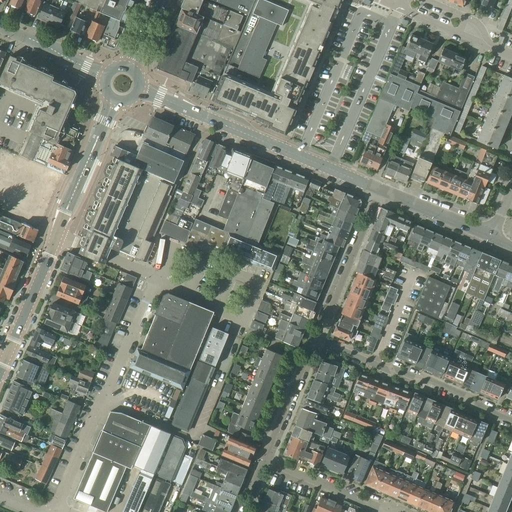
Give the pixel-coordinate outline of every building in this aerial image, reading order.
[(11,0),(9,4),(14,6),(14,8),(18,10),(19,9),(20,9),(24,0),(11,0)] [(29,1),(25,11),(36,15),(42,1),(42,0),(28,0),(28,1),(29,1)] [(46,2),(39,18),(49,23),(58,0),(53,0),(52,5),(46,2)] [(58,0),(49,23),(59,27),(66,11),(60,9),(63,2),(63,0),(58,0)] [(69,0),(74,2),(81,5),(82,5),(91,9),(95,11),(96,11),(97,11),(100,13),(102,10),(108,13),(108,12),(113,14),(127,20),(131,10),(107,0),(69,0)] [(107,0),(131,10),(135,0),(107,0)] [(204,0),(184,0),(181,7),(182,8),(238,31),(244,16),(204,0)] [(212,0),(248,15),(253,3),(245,0),(212,0)] [(343,0),(254,0),(212,100),(269,125),(268,127),(286,135),(287,132),(342,4),(343,0)] [(476,0),(482,2),(479,11),(489,15),(495,0),(476,0)] [(74,2),(64,27),(70,29),(71,29),(76,17),(81,5),(74,2)] [(182,8),(175,24),(231,47),(238,31),(182,8)] [(511,10),(506,8),(502,18),(506,20),(509,15),(511,15),(511,10)] [(70,29),(70,30),(72,31),(77,33),(81,35),(87,23),(89,25),(95,11),(91,9),(88,14),(86,13),(83,20),(79,18),(76,17),(71,29),(70,29)] [(91,25),(86,37),(97,42),(104,26),(96,22),(100,13),(97,11),(96,11),(95,11),(89,25),(91,25)] [(102,38),(101,42),(107,44),(106,45),(111,48),(113,48),(115,48),(116,47),(117,45),(126,24),(128,20),(127,20),(113,14),(111,17),(102,38)] [(506,20),(502,18),(497,29),(502,32),(506,20)] [(175,24),(157,67),(192,82),(199,67),(219,76),(231,47),(175,24)] [(412,35),(406,49),(404,54),(406,55),(414,59),(415,58),(423,40),(412,35)] [(415,58),(418,59),(418,60),(425,63),(433,44),(423,40),(415,58)] [(398,56),(391,72),(397,74),(396,77),(400,78),(405,80),(405,81),(408,75),(407,75),(408,74),(400,70),(406,55),(404,54),(406,49),(402,47),(398,56)] [(438,62),(444,65),(442,69),(447,71),(455,53),(444,49),(438,62)] [(467,59),(455,53),(447,71),(453,74),(455,69),(461,71),(467,59)] [(10,55),(0,78),(0,82),(5,86),(43,101),(53,77),(55,74),(16,57),(10,55)] [(438,61),(432,59),(426,71),(432,74),(438,61)] [(342,76),(350,79),(355,66),(347,63),(342,76)] [(486,68),(482,66),(477,78),(482,80),(486,68)] [(188,92),(209,100),(219,76),(199,67),(192,82),(188,92)] [(394,105),(405,110),(403,114),(407,116),(410,109),(417,94),(418,91),(418,90),(420,86),(413,84),(405,81),(405,80),(400,78),(396,77),(397,74),(391,72),(377,104),(392,111),(394,105)] [(408,75),(405,81),(413,84),(420,86),(425,74),(418,72),(415,79),(408,75)] [(440,88),(436,99),(435,101),(460,112),(475,78),(469,75),(465,74),(458,89),(443,82),(440,88)] [(500,87),(498,92),(511,98),(511,79),(505,76),(500,87)] [(43,101),(30,131),(45,137),(72,148),(79,131),(70,127),(66,126),(82,90),(53,77),(43,101)] [(482,80),(477,78),(473,88),(477,90),(482,80)] [(430,95),(418,90),(418,91),(436,99),(440,88),(434,85),(430,95)] [(477,90),(473,88),(468,99),(473,101),(477,90)] [(411,178),(417,181),(421,183),(421,181),(424,182),(444,134),(447,135),(450,136),(460,112),(435,101),(436,99),(418,91),(417,94),(410,109),(435,119),(431,128),(411,178)] [(511,112),(511,98),(498,92),(491,108),(510,116),(511,112)] [(473,101),(468,99),(464,110),(468,112),(473,101)] [(377,104),(366,131),(381,138),(386,124),(392,111),(377,104)] [(510,116),(491,108),(484,125),(503,133),(510,116)] [(468,112),(464,110),(459,120),(464,122),(468,112)] [(153,119),(146,136),(163,144),(167,145),(174,128),(153,119)] [(459,120),(455,131),(455,132),(459,134),(464,122),(459,120)] [(376,171),(384,151),(385,151),(389,141),(394,128),(386,124),(381,138),(377,148),(368,168),(376,171)] [(503,133),(484,125),(478,141),(497,149),(501,138),(503,133)] [(174,128),(167,145),(187,154),(195,137),(174,128)] [(411,137),(424,143),(428,135),(414,129),(411,137)] [(29,133),(19,156),(21,157),(33,162),(49,168),(59,173),(64,175),(66,170),(67,170),(70,162),(69,161),(72,154),(69,153),(70,151),(44,140),(44,139),(45,137),(30,131),(29,133)] [(366,131),(361,143),(367,145),(365,149),(366,149),(360,164),(368,168),(377,148),(381,138),(366,131)] [(450,136),(447,135),(444,142),(454,146),(457,139),(450,136)] [(110,156),(113,157),(117,159),(174,184),(187,154),(167,145),(163,144),(146,136),(137,156),(114,146),(110,156)] [(404,136),(399,149),(405,152),(410,138),(404,136)] [(183,192),(180,199),(190,203),(193,196),(196,189),(215,144),(205,139),(197,158),(190,173),(191,174),(183,192)] [(457,139),(454,146),(463,150),(466,143),(457,139)] [(218,145),(207,173),(214,177),(218,169),(223,171),(224,170),(227,163),(227,162),(232,151),(226,148),(218,145)] [(469,174),(466,173),(457,194),(467,198),(486,152),(485,152),(486,150),(481,148),(474,163),(474,162),(469,174)] [(223,171),(221,176),(227,179),(225,184),(229,186),(242,153),(232,149),(232,151),(227,162),(227,163),(224,170),(223,171)] [(467,198),(467,199),(478,204),(493,169),(492,169),(497,157),(486,152),(467,198)] [(229,186),(217,216),(227,219),(251,160),(252,157),(242,153),(229,186)] [(393,156),(385,174),(394,178),(400,166),(400,165),(399,164),(401,159),(393,156)] [(104,264),(105,262),(107,258),(111,248),(146,263),(154,244),(149,241),(174,184),(117,159),(86,229),(88,230),(86,237),(81,247),(79,253),(104,264)] [(227,219),(223,231),(229,233),(258,245),(274,203),(270,201),(262,198),(275,166),(258,159),(255,166),(252,164),(253,161),(251,160),(227,219)] [(400,166),(394,178),(406,183),(412,169),(411,169),(413,164),(401,159),(399,164),(400,165),(400,166)] [(275,166),(262,198),(270,201),(271,200),(283,168),(275,165),(275,166)] [(433,166),(427,182),(437,186),(443,171),(433,166)] [(283,168),(271,200),(279,203),(291,172),(283,168)] [(452,174),(454,175),(447,190),(457,194),(466,173),(455,168),(452,174)] [(39,187),(61,193),(66,175),(43,169),(39,187)] [(454,175),(452,174),(443,171),(437,186),(447,190),(454,175)] [(291,172),(279,203),(284,205),(291,188),(295,189),(300,175),(291,172)] [(300,175),(295,189),(299,191),(296,199),(300,201),(304,193),(309,179),(300,175)] [(312,179),(305,195),(311,198),(315,189),(318,191),(322,183),(312,179)] [(323,188),(322,192),(329,195),(338,199),(342,201),(360,208),(362,203),(360,199),(335,188),(335,189),(333,192),(331,192),(323,188)] [(193,196),(190,203),(201,208),(204,201),(198,198),(201,191),(196,189),(193,196)] [(329,195),(327,201),(330,202),(329,205),(334,207),(335,208),(335,207),(356,216),(360,208),(342,201),(338,199),(329,195)] [(302,203),(307,205),(308,206),(311,200),(304,197),(302,203)] [(173,203),(166,220),(161,232),(185,242),(192,224),(180,219),(185,208),(173,203)] [(307,205),(302,203),(299,211),(303,213),(307,205)] [(334,207),(331,215),(335,217),(353,224),(356,216),(335,207),(335,208),(334,207)] [(381,208),(376,219),(389,224),(399,228),(400,229),(407,232),(411,223),(400,218),(393,216),(394,214),(381,208)] [(0,227),(32,242),(37,230),(0,214),(0,227)] [(318,214),(317,218),(324,221),(350,232),(353,224),(335,217),(331,215),(330,215),(328,219),(326,217),(318,214)] [(297,220),(295,219),(291,226),(300,230),(300,229),(298,228),(301,221),(297,220)] [(376,219),(372,229),(391,237),(397,239),(403,242),(405,239),(396,235),(399,228),(389,224),(376,219)] [(192,228),(186,243),(218,257),(221,250),(229,233),(223,231),(210,226),(196,220),(192,228)] [(324,221),(322,225),(330,229),(328,233),(346,240),(350,232),(324,221)] [(407,244),(414,247),(413,251),(415,252),(416,250),(419,243),(425,229),(415,225),(409,239),(407,244)] [(287,236),(290,237),(291,236),(296,238),(300,230),(291,226),(287,236)] [(372,229),(368,239),(388,248),(396,252),(398,247),(394,245),(397,239),(391,237),(372,229)] [(425,229),(419,243),(416,250),(421,252),(424,246),(428,247),(434,233),(425,229)] [(28,255),(32,244),(8,234),(0,230),(0,246),(24,257),(26,254),(28,255)] [(229,233),(221,250),(273,272),(281,254),(258,245),(229,233)] [(321,234),(319,238),(339,246),(343,248),(346,240),(328,233),(327,237),(323,235),(321,234)] [(426,252),(432,255),(431,258),(434,259),(437,251),(444,237),(434,233),(428,247),(426,252)] [(291,236),(290,237),(287,244),(296,248),(299,240),(296,239),(296,238),(291,236)] [(309,239),(307,243),(335,255),(339,246),(319,238),(316,237),(314,242),(309,239)] [(437,251),(434,259),(440,261),(440,259),(443,254),(447,255),(453,241),(444,237),(437,251)] [(368,239),(363,250),(376,255),(378,251),(386,254),(388,248),(368,239)] [(447,255),(451,257),(444,272),(450,275),(454,266),(457,259),(463,245),(453,241),(447,255)] [(307,243),(305,249),(312,252),(311,255),(332,264),(335,255),(307,243)] [(283,254),(289,257),(293,248),(286,245),(283,254)] [(454,266),(455,267),(457,264),(464,267),(465,263),(466,263),(472,249),(463,245),(457,259),(454,266)] [(466,275),(467,275),(465,282),(469,284),(482,253),(472,249),(466,263),(471,265),(466,275)] [(363,250),(359,261),(377,269),(382,258),(376,256),(376,255),(363,250)] [(0,256),(7,260),(5,264),(20,270),(24,261),(2,252),(0,256)] [(402,255),(396,252),(393,259),(399,262),(401,257),(402,255)] [(469,284),(465,293),(474,297),(491,257),(482,253),(469,284)] [(88,262),(69,254),(65,262),(90,273),(91,269),(86,267),(88,262)] [(289,257),(283,254),(280,262),(288,265),(290,258),(289,257)] [(304,258),(302,262),(304,263),(328,273),(332,264),(311,255),(309,260),(304,258)] [(401,257),(399,262),(409,266),(411,261),(401,257)] [(491,257),(474,297),(483,300),(483,301),(485,296),(494,275),(500,260),(491,257)] [(495,287),(494,290),(498,292),(500,289),(510,265),(500,260),(494,275),(498,277),(495,287)] [(359,261),(354,272),(358,273),(373,280),(378,269),(377,269),(359,261)] [(419,270),(421,265),(411,261),(409,266),(419,270)] [(65,262),(62,270),(89,282),(92,273),(90,273),(65,262)] [(303,265),(302,268),(304,269),(302,273),(304,274),(309,275),(324,282),(328,273),(304,263),(303,265)] [(3,270),(0,269),(0,274),(16,281),(20,270),(5,264),(3,270)] [(511,265),(510,265),(500,289),(502,290),(505,287),(511,289),(511,286),(511,265)] [(396,270),(387,266),(384,271),(394,275),(396,270)] [(431,266),(429,271),(430,271),(439,274),(441,270),(431,266)] [(381,278),(391,282),(394,275),(384,271),(381,278)] [(358,273),(354,283),(371,291),(375,280),(373,280),(358,273)] [(0,284),(14,290),(17,283),(16,281),(0,274),(0,284)] [(132,288),(136,278),(126,274),(122,284),(132,288)] [(296,276),(294,280),(320,291),(324,282),(309,275),(304,274),(303,279),(296,276)] [(64,277),(60,286),(88,297),(91,290),(86,288),(86,286),(64,277)] [(428,277),(414,309),(440,320),(448,304),(443,302),(450,287),(428,277)] [(294,280),(292,285),(298,287),(296,292),(316,300),(320,291),(294,280)] [(119,283),(114,294),(127,300),(132,288),(122,284),(119,283)] [(354,283),(350,293),(367,301),(371,291),(354,283)] [(14,290),(0,284),(0,301),(4,303),(6,298),(10,300),(14,290)] [(60,286),(57,296),(79,305),(80,303),(85,305),(88,297),(60,286)] [(389,287),(388,291),(386,296),(396,300),(398,295),(395,294),(397,290),(389,287)] [(163,296),(156,315),(180,325),(189,302),(169,293),(163,296)] [(350,293),(345,303),(363,311),(367,301),(350,293)] [(108,306),(123,312),(128,300),(127,300),(114,294),(108,306)] [(280,298),(280,299),(312,311),(315,302),(300,296),(297,295),(294,294),(293,298),(284,295),(282,294),(280,298)] [(386,296),(385,296),(382,305),(390,308),(391,305),(393,306),(396,300),(386,296)] [(483,300),(483,301),(491,304),(493,299),(485,296),(483,301),(483,300)] [(280,299),(278,303),(288,307),(295,310),(293,314),(308,320),(312,311),(280,299)] [(480,299),(470,321),(479,325),(484,314),(478,312),(483,301),(483,300),(480,299)] [(261,301),(258,310),(268,314),(271,308),(269,308),(270,304),(261,301)] [(189,302),(180,325),(165,359),(191,369),(214,312),(189,302)] [(81,315),(53,303),(49,314),(77,325),(81,315)] [(345,303),(341,313),(359,320),(363,311),(345,303)] [(105,319),(116,324),(118,324),(123,312),(108,306),(103,318),(105,319)] [(511,314),(500,309),(498,314),(507,318),(506,321),(511,323),(511,314)] [(254,319),(265,323),(268,316),(257,311),(254,319)] [(342,314),(338,324),(356,331),(360,321),(359,320),(341,313),(341,314),(342,314)] [(415,313),(413,319),(422,322),(425,316),(415,313)] [(77,325),(49,314),(45,324),(73,335),(77,325)] [(280,314),(278,318),(282,319),(304,329),(308,320),(293,314),(291,318),(284,316),(280,314)] [(389,318),(378,314),(373,327),(381,331),(382,327),(385,328),(389,318)] [(156,315),(142,349),(141,349),(165,359),(180,325),(156,315)] [(425,316),(422,322),(431,326),(434,320),(425,316)] [(116,324),(105,319),(99,334),(110,339),(114,330),(114,329),(116,324)] [(280,324),(278,328),(279,328),(286,331),(301,338),(304,329),(282,319),(280,324)] [(264,325),(253,321),(250,328),(261,333),(264,325)] [(470,321),(466,330),(475,334),(474,336),(490,342),(494,344),(496,345),(499,336),(490,332),(488,338),(476,333),(479,325),(470,321)] [(453,326),(443,322),(440,331),(448,335),(451,328),(452,328),(453,326)] [(337,324),(333,335),(342,339),(348,341),(351,335),(355,337),(357,332),(356,331),(338,324),(337,324)] [(30,345),(38,348),(40,345),(50,349),(56,336),(46,332),(46,331),(37,327),(31,340),(32,340),(30,345)] [(212,327),(206,342),(222,349),(229,334),(212,327)] [(373,327),(371,332),(369,336),(377,339),(378,340),(380,340),(381,336),(379,335),(381,331),(373,327)] [(278,329),(274,339),(282,342),(284,343),(296,348),(301,338),(286,331),(279,328),(278,329)] [(460,332),(452,328),(451,328),(448,335),(458,339),(460,332)] [(406,360),(416,337),(407,333),(397,356),(406,360)] [(462,333),(460,339),(469,343),(470,340),(471,337),(462,333)] [(110,339),(99,334),(93,347),(105,351),(110,339)] [(369,344),(366,351),(372,352),(377,339),(369,336),(367,343),(369,344)] [(59,342),(70,347),(72,347),(74,343),(61,337),(59,342)] [(424,341),(416,337),(406,360),(415,364),(422,346),(424,341)] [(479,344),(478,347),(487,350),(489,344),(480,341),(479,344)] [(206,342),(198,360),(215,367),(222,349),(206,342)] [(489,344),(487,350),(495,354),(498,348),(493,346),(494,344),(490,342),(489,344)] [(431,351),(424,368),(433,372),(442,349),(434,345),(431,351)] [(422,347),(422,346),(415,364),(424,368),(431,351),(427,349),(422,347)] [(56,358),(28,347),(25,355),(32,357),(31,360),(52,369),(56,358)] [(141,349),(138,348),(130,368),(182,390),(191,369),(165,359),(141,349)] [(498,348),(495,354),(504,358),(505,358),(507,352),(498,348)] [(266,349),(262,359),(279,366),(283,356),(266,349)] [(451,353),(442,349),(433,372),(442,376),(451,353)] [(455,350),(451,359),(444,376),(453,380),(464,354),(455,350)] [(473,358),(464,354),(453,380),(462,384),(471,364),(473,358)] [(253,366),(259,368),(275,375),(279,366),(262,359),(257,357),(253,366)] [(23,360),(20,368),(46,379),(50,371),(40,367),(23,360)] [(318,369),(318,371),(340,378),(341,379),(345,369),(339,367),(340,363),(331,360),(330,364),(321,361),(321,362),(318,369)] [(173,422),(172,425),(172,426),(187,432),(189,431),(206,390),(215,368),(198,361),(186,391),(173,422)] [(476,366),(471,364),(462,384),(471,388),(477,373),(473,371),(476,366)] [(81,367),(78,378),(91,383),(95,372),(81,367)] [(20,368),(16,376),(25,380),(25,383),(33,387),(34,384),(43,387),(46,379),(20,368)] [(255,377),(271,385),(275,375),(259,368),(255,377)] [(481,375),(477,373),(471,388),(479,392),(489,370),(483,368),(481,375)] [(498,374),(489,370),(479,392),(488,396),(497,375),(498,374)] [(318,371),(314,380),(331,385),(338,388),(341,379),(340,378),(318,371)] [(359,374),(352,393),(363,397),(370,378),(359,374)] [(72,375),(69,383),(73,384),(70,390),(71,391),(70,395),(75,397),(77,392),(86,395),(91,383),(78,378),(72,375)] [(506,379),(497,375),(488,396),(497,400),(506,379)] [(251,387),(267,394),(271,385),(255,377),(251,387)] [(370,378),(363,397),(370,399),(368,404),(371,405),(380,381),(370,378)] [(314,380),(311,389),(338,398),(338,399),(341,400),(342,396),(339,396),(340,395),(334,393),(335,388),(330,386),(331,386),(331,385),(314,380)] [(380,381),(371,405),(375,407),(377,402),(383,404),(390,385),(380,381)] [(14,382),(10,390),(23,396),(29,398),(33,390),(14,382)] [(390,385),(383,404),(390,407),(388,411),(392,412),(400,391),(400,389),(390,385)] [(231,389),(225,387),(221,397),(224,398),(225,396),(228,397),(231,389)] [(267,394),(251,387),(247,396),(264,403),(267,394)] [(311,389),(307,398),(323,404),(325,398),(336,402),(338,399),(338,398),(311,389)] [(400,391),(392,412),(395,414),(397,409),(404,411),(406,405),(411,393),(400,389),(400,391)] [(10,390),(3,408),(22,415),(26,405),(29,398),(23,396),(10,390)] [(423,398),(415,395),(405,417),(413,421),(416,416),(423,398)] [(243,405),(260,412),(264,403),(247,396),(243,405)] [(307,397),(303,405),(328,415),(332,407),(331,407),(324,404),(323,404),(307,398),(307,397)] [(416,416),(419,417),(417,423),(423,425),(433,402),(423,398),(416,416)] [(68,401),(62,414),(57,412),(48,431),(67,440),(81,407),(68,401)] [(442,406),(433,402),(423,425),(428,428),(431,422),(434,424),(442,406)] [(239,415),(256,422),(260,412),(243,405),(239,415)] [(434,424),(437,425),(435,430),(441,433),(441,432),(443,428),(451,410),(442,406),(434,424)] [(330,439),(331,439),(332,437),(338,440),(340,434),(331,431),(332,429),(324,426),(325,424),(316,421),(318,415),(302,409),(295,426),(316,433),(326,437),(330,439)] [(451,410),(443,428),(441,432),(446,434),(448,430),(452,432),(460,414),(451,410)] [(346,411),(343,418),(354,422),(356,415),(346,411)] [(121,413),(111,412),(103,430),(141,446),(142,444),(151,425),(121,413)] [(0,422),(20,431),(23,424),(0,414),(0,413),(0,422)] [(228,429),(229,430),(228,432),(237,436),(241,427),(252,432),(256,422),(239,415),(234,413),(233,413),(228,429)] [(460,414),(452,432),(461,435),(469,418),(460,414)] [(356,415),(354,422),(363,426),(366,419),(356,415)] [(466,437),(469,439),(477,422),(469,418),(461,435),(466,437)] [(375,426),(376,423),(366,419),(363,426),(373,430),(375,426)] [(0,422),(0,432),(6,435),(22,442),(22,441),(26,443),(29,436),(25,434),(25,433),(20,431),(0,422)] [(469,439),(468,443),(477,447),(487,426),(477,422),(469,439)] [(141,469),(154,474),(166,479),(172,482),(187,447),(183,439),(151,425),(142,444),(141,446),(133,465),(141,469)] [(308,442),(312,443),(316,433),(295,426),(292,435),(308,442)] [(385,430),(375,426),(373,430),(373,432),(383,436),(385,430)] [(368,442),(373,432),(363,428),(359,438),(368,442)] [(88,464),(74,498),(105,511),(107,511),(126,467),(131,469),(133,465),(141,446),(103,430),(88,464)] [(491,431),(489,435),(487,442),(493,444),(497,433),(491,431)] [(242,433),(239,440),(247,444),(250,436),(242,433)] [(48,442),(51,443),(51,444),(63,448),(66,440),(55,435),(55,436),(52,434),(48,442)] [(0,445),(11,451),(15,441),(0,435),(0,445)] [(216,440),(202,435),(198,445),(212,451),(216,440)] [(239,440),(229,436),(221,455),(248,466),(256,447),(247,444),(239,440)] [(291,437),(287,445),(310,453),(311,454),(312,451),(319,453),(321,446),(312,443),(308,442),(307,443),(291,437)] [(430,457),(436,460),(439,461),(440,459),(443,453),(438,451),(443,441),(439,439),(434,450),(433,450),(431,455),(430,457)] [(391,452),(394,445),(384,440),(381,447),(391,452)] [(415,442),(413,447),(418,449),(422,451),(424,446),(420,444),(415,442)] [(51,445),(48,453),(58,458),(63,448),(51,444),(51,445)] [(310,453),(287,445),(284,454),(314,465),(312,468),(316,469),(317,466),(324,448),(321,446),(319,453),(312,451),(311,454),(310,453)] [(402,456),(405,449),(394,445),(391,452),(402,456)] [(424,446),(422,451),(430,455),(431,455),(433,450),(424,446)] [(324,469),(330,471),(338,452),(328,447),(320,466),(324,467),(324,469)] [(405,449),(402,456),(412,460),(415,453),(405,449)] [(200,450),(197,459),(202,461),(205,452),(200,450)] [(1,452),(0,451),(0,461),(5,464),(19,469),(23,459),(9,454),(9,453),(2,451),(1,452)] [(349,456),(338,452),(330,471),(337,474),(337,473),(341,474),(349,456)] [(348,472),(352,474),(350,478),(362,482),(374,454),(369,452),(366,459),(355,455),(348,472)] [(417,452),(415,458),(424,462),(426,456),(417,452)] [(42,466),(53,470),(58,458),(48,453),(42,466)] [(443,453),(440,459),(448,463),(451,456),(443,453)] [(424,462),(423,464),(433,468),(436,460),(430,457),(426,456),(424,462)] [(460,467),(463,461),(456,458),(453,464),(460,467)] [(460,467),(460,468),(467,471),(471,461),(464,458),(463,461),(460,467)] [(197,459),(193,467),(203,471),(206,463),(202,461),(197,459)] [(243,478),(246,469),(220,459),(217,467),(222,469),(243,478)] [(376,461),(365,484),(375,488),(383,472),(383,470),(384,471),(386,466),(376,461)] [(511,465),(507,464),(503,475),(511,478),(511,465)] [(42,466),(36,478),(47,483),(53,470),(42,466)] [(193,467),(190,475),(198,479),(199,479),(203,471),(193,467)] [(217,467),(215,471),(220,473),(225,475),(224,479),(240,486),(243,478),(222,469),(217,467)] [(152,511),(166,479),(154,474),(141,469),(122,511),(152,511)] [(383,472),(375,488),(386,493),(396,471),(390,469),(388,474),(383,472)] [(396,471),(386,493),(396,497),(400,489),(406,475),(404,475),(404,474),(397,471),(397,472),(396,471)] [(400,489),(396,497),(400,499),(406,502),(413,485),(414,485),(416,479),(418,474),(413,472),(411,477),(406,475),(400,489)] [(452,478),(462,482),(464,476),(454,472),(452,478)] [(190,475),(183,492),(189,495),(191,496),(205,502),(229,511),(233,503),(211,494),(209,498),(192,492),(198,479),(190,475)] [(511,478),(503,475),(498,486),(511,492),(511,478)] [(217,481),(215,486),(236,494),(240,486),(224,479),(222,484),(217,481)] [(413,485),(406,502),(415,506),(423,489),(426,483),(416,479),(414,485),(413,485)] [(423,489),(415,506),(425,510),(433,493),(433,494),(435,489),(435,488),(437,482),(433,481),(431,486),(429,492),(423,489)] [(208,483),(207,487),(213,489),(211,494),(233,503),(236,494),(215,486),(208,483)] [(511,493),(511,492),(498,486),(494,498),(508,504),(511,493)] [(268,489),(264,501),(284,509),(285,509),(290,498),(291,496),(280,491),(279,493),(278,492),(278,493),(268,489)] [(183,494),(180,502),(185,504),(189,496),(189,495),(183,492),(182,493),(183,494)] [(433,493),(425,510),(429,511),(435,511),(442,497),(433,494),(433,493)] [(442,497),(435,511),(448,511),(454,498),(444,494),(442,497)] [(313,508),(311,511),(339,511),(341,509),(343,505),(332,501),(322,496),(317,510),(313,508)] [(504,511),(508,504),(494,498),(489,509),(496,511),(504,511)] [(264,501),(260,510),(264,511),(284,511),(286,510),(284,509),(264,501)] [(205,502),(202,510),(203,511),(206,511),(228,511),(229,511),(205,502)]
